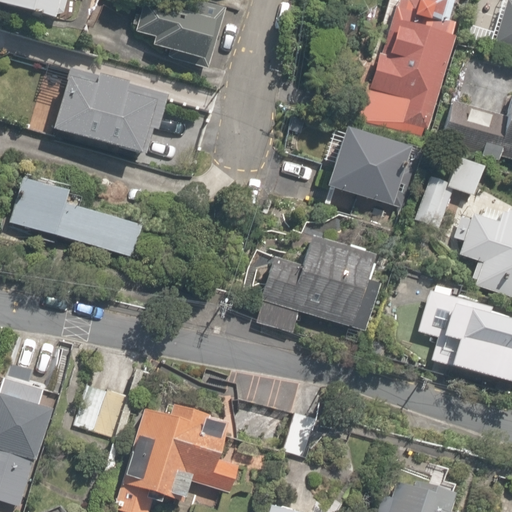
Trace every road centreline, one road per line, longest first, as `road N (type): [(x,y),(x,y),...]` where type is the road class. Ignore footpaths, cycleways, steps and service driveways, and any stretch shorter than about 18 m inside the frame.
road 1 (residential): [(0,307),(309,369),(511,431)]
road 2 (residential): [(233,155),(266,0)]
